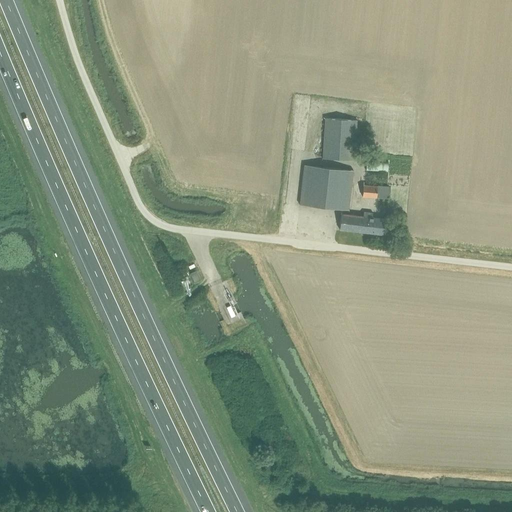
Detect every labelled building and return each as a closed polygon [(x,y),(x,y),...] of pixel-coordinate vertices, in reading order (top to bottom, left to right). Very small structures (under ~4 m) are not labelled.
[(324,118),(322,158),(355,160),(357,120),(324,118)] [(367,171),(387,172),(388,162),(367,161),(367,171)] [(349,210),(350,200),(353,170),(304,165),(299,204),(349,210)] [(378,185),(363,184),(362,195),(388,198),(388,188),(378,187),(378,185)] [(339,229),(383,234),(385,218),(372,217),(373,213),(363,212),(363,216),(341,213),(339,229)] [(196,270),(190,273),(194,283),(201,280),(196,270)] [(230,305),(226,307),(231,317),(235,315),(230,305)]
